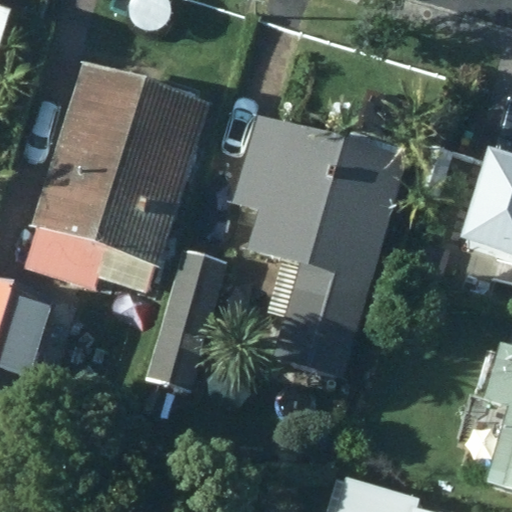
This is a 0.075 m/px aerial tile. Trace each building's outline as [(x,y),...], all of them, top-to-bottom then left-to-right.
[(155,285),(207,123),(78,85),(26,247),(32,249),(21,285),(86,306),(82,316),(107,324),(113,300),(142,310),(149,283),(155,285)] [(270,371),(340,395),(402,179),(254,136),(231,214),(256,222),(243,267),(297,285),(270,371)] [(511,173),(482,166),(456,254),(511,269),(511,173)] [(227,274),(182,262),(144,390),(189,403),(227,274)] [(51,316),(0,299),(0,417),(16,422),(51,316)] [(511,511),(511,369),(499,365),(482,423),(503,429),(482,503),(511,511)] [(403,511),(340,491),(333,511),(403,511)]
